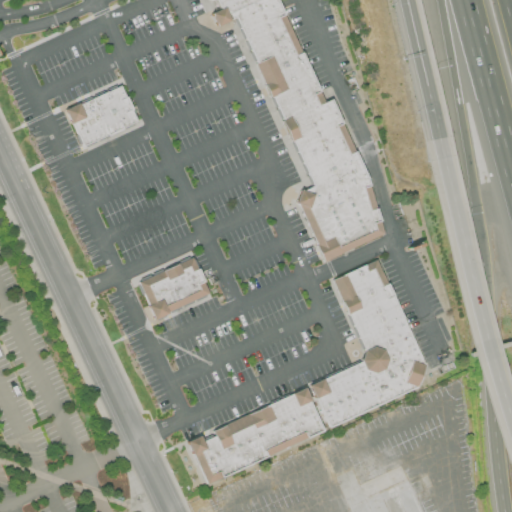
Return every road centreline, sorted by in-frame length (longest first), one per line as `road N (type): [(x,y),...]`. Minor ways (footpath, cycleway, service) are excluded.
road 1 (tertiary): [(168,511),(0,156)]
road 2 (motorway): [(476,209),(503,511)]
road 3 (motorway): [(438,137),(511,428)]
road 4 (motorway): [(439,0),(476,209)]
road 5 (motorway): [(466,0),(511,168)]
